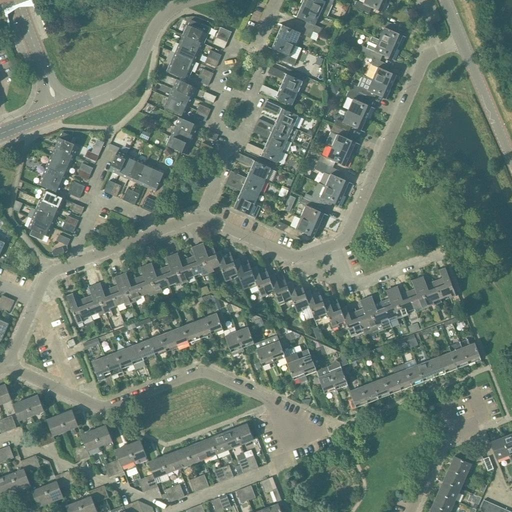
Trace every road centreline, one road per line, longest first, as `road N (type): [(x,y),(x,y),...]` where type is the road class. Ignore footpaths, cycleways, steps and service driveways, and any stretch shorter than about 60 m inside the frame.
road 1 (residential): [(271,469),(304,453),(308,426),(209,372),(101,407),(7,364)]
road 2 (residential): [(35,303),(51,272),(200,216),(289,256),(331,245)]
road 3 (residential): [(331,245),(346,238),(423,60),(462,42)]
road 4 (residential): [(58,111),(124,82),(153,30),(190,0)]
road 5 (residential): [(331,245),(351,292),(443,258)]
road 6 (residential): [(411,511),(445,434),(487,418)]
road 7 (residential): [(511,159),(462,42)]
